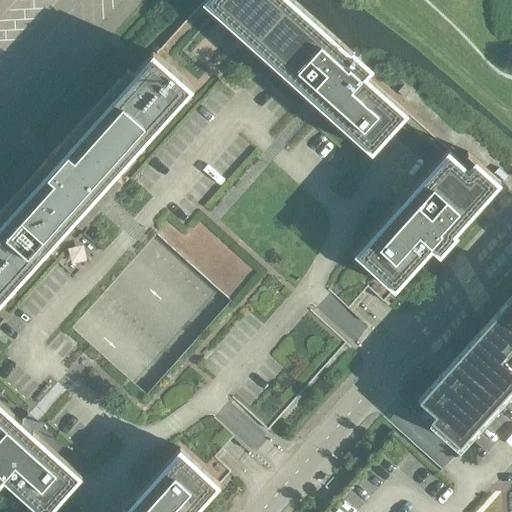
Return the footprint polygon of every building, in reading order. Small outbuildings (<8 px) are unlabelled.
[(203,0),(203,1),(310,97),(308,99),(310,100),(314,95),(324,105),(322,108),(371,152),(407,112),(365,74),(369,69),(293,0),(203,0)] [(324,105),(314,95),(310,100),(308,99),(310,97),(203,1),(155,54),(193,87),(115,173),(121,179),(110,191),(108,189),(90,209),(93,211),(81,224),(75,218),(0,302),(0,401),(82,475),(48,511),(121,511),(125,509),(123,507),(124,506),(129,510),(138,499),(135,497),(180,447),(220,483),(231,471),(215,456),(234,435),(214,417),(233,395),(269,428),(346,342),(365,321),(350,307),(367,287),(383,301),(394,289),(354,253),(398,203),(401,206),(411,195),(406,191),(407,190),(409,192),(448,149),(407,112),(371,152),(322,108),(324,105)] [(128,68),(0,210),(0,302),(75,218),(81,224),(93,211),(90,209),(108,189),(110,191),(121,179),(115,173),(193,87),(155,54),(153,51),(133,73),(128,68)] [(448,149),(409,192),(407,190),(406,191),(411,195),(401,206),(398,203),(354,253),(394,289),(433,246),(438,251),(500,181),(467,152),(466,153),(476,161),(470,168),(448,149)] [(430,419),(459,445),(511,385),(511,294),(418,399),(434,413),(430,419)] [(511,511),(511,385),(459,445),(460,446),(457,449),(399,397),(382,416),(441,469),(439,470),(392,428),(316,511),(511,511)] [(48,511),(82,475),(0,401),(0,479),(3,476),(42,511),(48,511)] [(123,507),(125,509),(121,511),(193,511),(220,483),(180,447),(135,497),(138,499),(129,510),(124,506),(123,507)]
